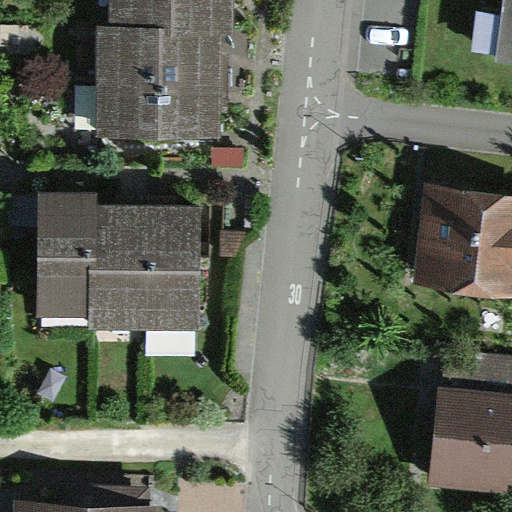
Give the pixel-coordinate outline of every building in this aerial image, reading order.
[(234,0),(112,0),(112,28),(168,28),(168,34),(220,34),(234,34),(234,0)] [(511,0),(500,0),(493,55),(511,57),(511,0)] [(220,83),(220,34),(168,34),(168,28),(112,28),(99,28),(98,83),(220,83)] [(220,83),(98,83),(98,135),(219,136),(220,83)] [(511,193),(425,183),(413,281),(511,293),(511,193)] [(40,316),(91,315),(91,264),(98,264),(98,206),(97,194),(38,195),(40,316)] [(91,315),(91,328),(144,328),(144,206),(98,206),(98,264),(91,264),(91,315)] [(198,206),(144,206),(144,328),(197,328),(198,206)] [(431,486),(507,493),(508,483),(511,483),(511,359),(444,353),(431,486)] [(10,511),(160,511),(150,511),(151,488),(86,485),(85,506),(11,502),(10,511)]
